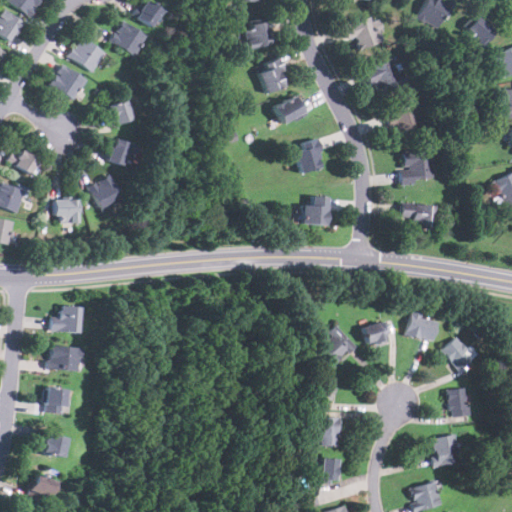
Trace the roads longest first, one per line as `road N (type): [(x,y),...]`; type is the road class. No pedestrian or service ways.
road 1 (residential): [(0,274),(300,256),(511,280)]
road 2 (residential): [(359,259),(359,151),(311,49),(299,0)]
road 3 (residential): [(21,276),(0,465)]
road 4 (residential): [(0,108),(74,0)]
